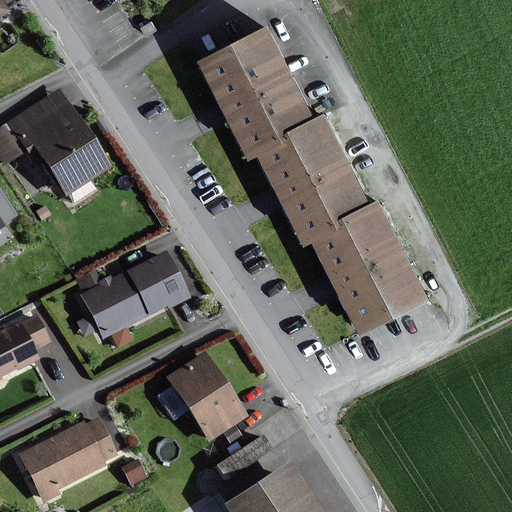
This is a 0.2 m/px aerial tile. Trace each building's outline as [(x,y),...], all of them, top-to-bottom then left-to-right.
[(1,0),(0,0),(0,15),(9,10),(1,0)] [(248,159),(255,156),(283,142),(281,138),(311,123),(266,32),(200,64),(223,111),(248,159)] [(46,156),(68,188),(108,162),(59,90),(11,122),(38,161),(46,156)] [(367,208),(322,117),(311,123),(281,138),(283,142),(255,156),(276,200),(301,251),(315,244),(340,232),(337,224),(367,208)] [(0,225),(4,223),(2,221),(16,212),(0,187),(0,225)] [(336,284),(361,333),(424,300),(375,205),(367,208),(337,224),(340,232),(315,244),(336,284)] [(84,294),(105,336),(187,296),(166,254),(84,294)] [(49,341),(37,317),(0,334),(0,375),(38,357),(34,348),(49,341)] [(172,378),(210,437),(245,414),(207,355),(172,378)] [(84,422),(23,454),(46,499),(58,493),(56,490),(105,464),(103,461),(115,454),(97,420),(86,425),(84,422)] [(260,451),(271,446),(265,434),(218,456),(232,485),(268,468),(260,451)] [(323,511),(291,463),(229,504),(233,511),(323,511)]
